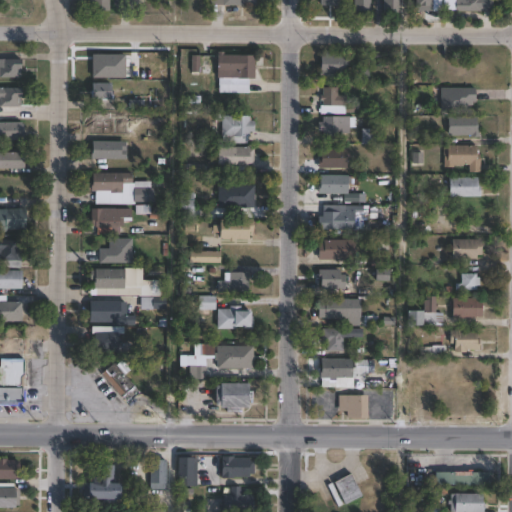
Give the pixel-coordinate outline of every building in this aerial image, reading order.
[(108,0),(108,11),(91,11),(91,4),(87,4),(87,0),(108,0)] [(370,0),(370,13),(353,12),(353,0),(370,0)] [(400,0),(400,14),(383,13),(383,0),(400,0)] [(432,0),(432,5),(429,5),(429,9),(425,9),(425,10),(423,10),(423,9),(419,9),(419,6),(415,6),(415,0),(432,0)] [(493,0),(493,9),(484,9),(484,11),(456,11),(456,0),(493,0)] [(223,51),(223,55),(254,55),(254,79),(216,79),(216,54),(217,54),(217,51),(223,51)] [(346,54),(346,56),(349,56),(348,62),(368,62),(368,82),(319,82),(319,64),(320,64),(320,54),(346,54)] [(212,63),(212,75),(199,75),(199,72),(190,72),(191,55),(199,55),(199,63),(212,63)] [(0,59),(20,59),(19,76),(16,76),(16,78),(0,77),(0,59)] [(110,100),(91,100),(91,83),(110,83),(110,100)] [(0,87),(20,88),(19,105),(16,105),(16,107),(0,107),(0,87)] [(337,88),(337,95),(345,95),(345,106),(322,106),(322,100),(319,100),(320,95),(322,95),(322,87),(337,88)] [(476,87),(476,99),(473,99),(473,104),(470,104),(470,112),(441,112),(441,87),(476,87)] [(249,116),(249,121),(253,121),(253,132),(248,132),(248,137),(247,137),(246,144),(231,143),(231,139),(221,139),(221,116),(249,116)] [(476,116),(476,125),(478,125),(478,138),(471,138),(471,136),(448,136),(448,116),(476,116)] [(348,117),(354,117),(354,127),(348,127),(348,134),(340,134),(340,137),(322,137),(322,132),(317,132),(317,122),(322,122),(322,117),(348,117)] [(0,122),(21,122),(21,124),(22,124),(22,139),(0,139),(0,122)] [(375,144),(361,144),(361,129),(375,129),(375,144)] [(125,149),(125,159),(97,159),(97,162),(90,162),(90,153),(91,153),(91,141),(120,141),(120,149),(125,149)] [(476,145),(476,153),(479,153),(479,172),(469,172),(469,165),(453,165),(453,168),(443,168),(443,147),(447,147),(447,145),(476,145)] [(255,148),(254,166),(217,165),(218,146),(250,147),(250,148),(255,148)] [(345,168),(318,168),(318,158),(319,158),(319,149),(348,149),(348,160),(345,160),(345,168)] [(0,152),(21,152),(21,155),(23,155),(23,169),(0,169),(0,152)] [(131,173),(131,184),(133,184),(133,181),(150,181),(150,188),(152,188),(152,202),(134,202),(134,204),(95,204),(95,191),(91,191),(91,173),(131,173)] [(347,175),(347,194),(358,194),(358,202),(343,202),(343,194),(317,194),(317,183),(319,183),(319,175),(347,175)] [(477,177),(477,186),(480,186),(480,197),(449,197),(449,177),(477,177)] [(253,208),(216,209),(216,185),(253,185),(253,208)] [(193,193),(192,218),(179,218),(179,192),(193,193)] [(356,230),(317,230),(317,212),(343,212),(343,206),(363,206),(363,214),(356,214),(356,230)] [(0,209),(24,209),(24,230),(6,230),(6,232),(0,232),(0,209)] [(118,209),(118,217),(123,217),(123,226),(118,226),(118,228),(90,227),(90,209),(118,209)] [(248,240),(233,240),(233,242),(228,242),(228,240),(218,240),(218,220),(252,219),(253,232),(248,232),(248,240)] [(0,235),(21,236),(20,267),(0,267),(0,235)] [(131,238),(131,255),(132,255),(132,260),(131,260),(131,264),(98,263),(98,249),(108,249),(108,238),(131,238)] [(476,260),(451,259),(451,239),(480,240),(480,255),(476,255),(476,260)] [(354,261),(318,260),(318,242),(323,242),(323,240),(354,240),(354,261)] [(219,263),(189,263),(189,251),(220,251),(219,263)] [(135,268),(135,274),(141,274),(141,285),(152,285),(152,286),(156,286),(156,295),(152,295),(152,296),(94,295),(94,289),(92,289),(92,280),(89,280),(89,270),(94,270),(94,269),(123,270),(123,268),(135,268)] [(0,270),(21,271),(21,289),(0,289),(0,270)] [(332,270),(332,274),(344,274),(344,290),(319,289),(319,280),(318,280),(318,270),(332,270)] [(247,293),(217,293),(217,281),(224,281),(224,273),(229,273),(229,272),(248,272),(247,293)] [(476,274),(476,277),(479,277),(479,287),(476,287),(476,290),(455,290),(455,284),(461,284),(461,274),(476,274)] [(0,296),(5,296),(5,302),(21,302),(21,321),(0,321),(0,296)] [(215,296),(215,310),(198,310),(199,296),(215,296)] [(435,297),(434,313),(436,313),(436,326),(423,325),(423,327),(407,327),(407,311),(422,312),(423,301),(425,301),(425,296),(435,297)] [(165,310),(140,309),(140,297),(165,297),(165,310)] [(481,298),(481,306),(484,306),(484,310),(481,310),(481,319),(451,318),(451,309),(449,309),(449,301),(452,301),(452,298),(481,298)] [(359,300),(359,326),(346,326),(346,319),(317,319),(317,301),(324,301),(324,299),(359,300)] [(119,301),(119,304),(123,304),(123,315),(133,316),(133,326),(119,325),(119,326),(110,326),(110,323),(89,322),(89,301),(119,301)] [(238,307),(238,310),(250,310),(250,317),(252,317),(252,330),(217,329),(217,309),(229,309),(229,307),(238,307)] [(117,334),(117,338),(121,338),(121,350),(118,350),(118,353),(89,353),(89,344),(93,344),(93,334),(90,334),(90,327),(123,327),(123,334),(117,334)] [(342,329),(342,332),(344,332),(344,338),(342,338),(342,351),(325,351),(326,344),(321,344),(321,329),(342,329)] [(476,331),(476,339),(478,339),(478,355),(455,355),(455,344),(450,344),(450,331),(476,331)] [(196,365),(186,366),(186,355),(194,355),(194,343),(214,343),(215,356),(196,356),(196,365)] [(252,369),(216,369),(216,346),(252,346),(252,369)] [(445,346),(445,347),(447,347),(447,348),(449,348),(452,348),(452,350),(454,350),(454,359),(421,359),(421,347),(432,347),(432,346),(445,346)] [(344,379),(319,379),(319,369),(320,369),(320,359),(344,359),(344,379)] [(0,360),(22,360),(21,377),(19,377),(18,387),(0,386),(0,360)] [(121,361),(130,370),(124,375),(139,393),(127,404),(101,374),(114,363),(116,366),(121,361)] [(205,380),(189,379),(190,366),(205,366),(205,380)] [(247,384),(247,409),(238,409),(238,412),(226,412),(226,409),(218,409),(218,406),(214,406),(214,387),(219,387),(219,384),(247,384)] [(0,388),(22,388),(21,399),(15,399),(15,407),(0,406),(0,388)] [(367,396),(367,419),(346,419),(346,412),(338,412),(338,396),(367,396)] [(197,458),(197,486),(178,485),(178,475),(176,475),(177,455),(192,455),(192,458),(197,458)] [(232,455),(232,457),(248,456),(249,460),(253,460),(253,473),(248,473),(248,476),(221,477),(221,471),(219,471),(218,462),(221,462),(221,455),(232,455)] [(384,472),(384,456),(372,456),(372,472),(384,472)] [(0,458),(5,458),(5,459),(15,459),(15,461),(18,461),(17,477),(14,477),(14,479),(0,478),(0,458)] [(165,489),(148,489),(148,459),(165,458),(165,489)] [(112,464),(112,481),(117,481),(117,498),(82,498),(82,482),(86,482),(86,481),(90,481),(90,475),(96,475),(96,464),(112,464)] [(491,486),(435,486),(435,472),(491,473),(491,486)] [(362,495),(343,505),(342,504),(338,506),(333,497),(327,485),(350,473),(356,485),(362,495)] [(240,486),(240,494),(252,494),(252,511),(221,511),(221,493),(230,493),(230,486),(240,486)] [(0,487),(14,487),(14,490),(18,490),(18,505),(14,505),(14,507),(0,507),(0,487)] [(482,493),(482,501),(483,501),(483,511),(450,511),(450,504),(447,504),(447,500),(450,500),(450,493),(455,493),(455,492),(482,493)]
